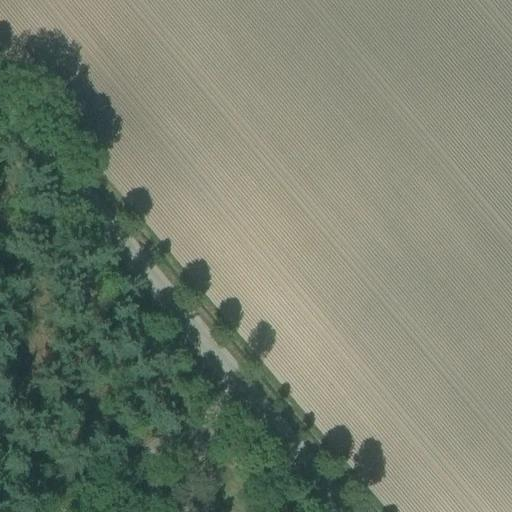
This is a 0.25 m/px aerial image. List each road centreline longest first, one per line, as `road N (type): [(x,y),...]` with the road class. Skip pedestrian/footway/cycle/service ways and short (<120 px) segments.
road 1 (unclassified): [(346,511),(0,90)]
road 2 (track): [(133,474),(255,404)]
